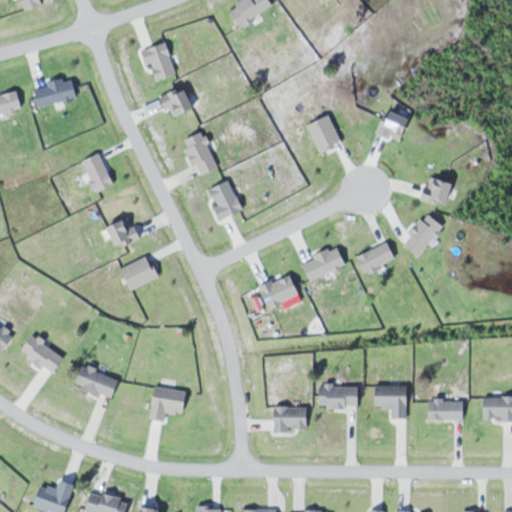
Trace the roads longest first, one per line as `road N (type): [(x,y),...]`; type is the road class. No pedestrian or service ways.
road 1 (residential): [(511,470),(153,465),(47,429),(0,400)]
road 2 (residential): [(241,467),(223,321),(90,25)]
road 3 (residential): [(203,272),(367,188)]
road 4 (residential): [(164,0),(0,50)]
